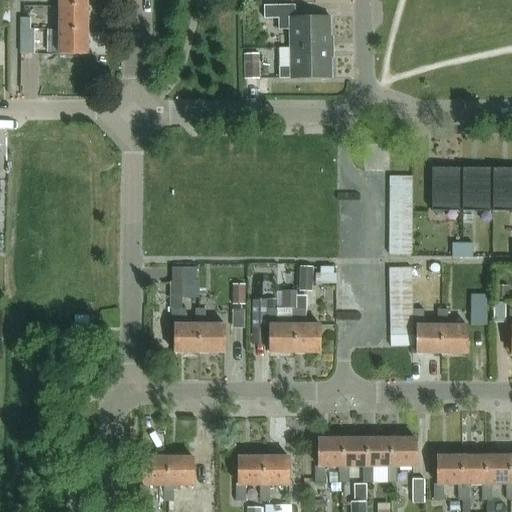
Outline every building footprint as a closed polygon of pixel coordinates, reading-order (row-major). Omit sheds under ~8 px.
[(60,6),(60,31),(88,31),(88,6),(60,6)] [(295,6),(265,6),(265,19),(279,19),(279,30),(290,30),(290,49),(331,48),(331,18),(296,18),(295,6)] [(30,31),(30,19),(21,19),(21,31),(30,31)] [(21,31),(21,55),(34,55),(34,31),(30,31),(21,31)] [(60,31),(59,55),(87,55),(88,31),(60,31)] [(291,67),(280,67),(280,79),(332,78),(331,48),(290,49),(291,67)] [(261,80),(260,54),(244,55),(245,80),(261,80)] [(464,206),(464,166),(434,166),(434,206),(464,206)] [(495,206),(495,166),(464,166),(464,206),(495,206)] [(511,205),(511,166),(495,166),(495,206),(511,205)] [(391,188),(413,188),(413,177),(391,177),(391,188)] [(391,199),(413,199),(413,188),(391,188),(391,199)] [(391,210),(413,210),(413,199),(391,199),(391,210)] [(413,210),(391,210),(391,221),(413,221),(413,210)] [(413,233),(413,221),(391,221),(391,233),(413,233)] [(390,244),(413,244),(413,233),(391,233),(390,244)] [(413,244),(390,244),(391,255),(413,255),(413,244)] [(452,244),(452,258),(462,258),(463,244),(452,244)] [(463,244),(462,258),(473,258),(473,244),(463,244)] [(314,267),(300,267),(300,276),(313,276),(314,267)] [(334,274),(334,267),(321,267),(321,273),(316,273),(316,283),(337,284),(337,274),(334,274)] [(391,280),(413,279),(413,268),(391,269),(391,280)] [(182,283),(196,283),(196,269),(172,269),(172,283),(173,283),(182,283)] [(391,291),(413,290),(413,279),(391,280),(391,291)] [(199,283),(196,283),(182,283),(182,299),(199,299),(199,283)] [(232,306),(245,306),(245,286),(232,286),(232,306)] [(391,302),(414,301),(413,290),(391,291),(391,302)] [(292,310),(297,310),(297,297),(297,292),(282,292),(282,310),(292,310)] [(301,296),(302,310),(309,310),(311,309),(311,296),(301,296)] [(489,327),(489,297),(472,296),(471,326),(489,327)] [(392,313),(414,312),(414,301),(391,302),(392,313)] [(268,329),(268,302),(252,302),(252,329),(268,329)] [(424,303),(415,303),(415,326),(417,326),(417,354),(441,354),(441,326),(438,326),(423,326),(422,310),(420,310),(420,307),(424,307),(424,303)] [(506,303),(495,303),(495,324),(506,324),(506,303)] [(199,353),(199,325),(196,325),(186,325),(186,309),(182,309),(172,309),(173,313),(172,326),(175,326),(175,353),(199,353)] [(197,309),(196,325),(199,325),(199,353),(225,353),(225,325),(206,325),(206,309),(197,309)] [(292,326),(292,310),(282,310),(268,310),(268,327),(270,327),(270,353),(295,354),(295,326),(292,326)] [(292,310),(292,326),(295,326),(295,354),(320,354),(320,326),(309,326),(309,310),(302,310),(297,310),(292,310)] [(438,310),(438,326),(441,326),(441,354),(467,354),(467,326),(447,326),(447,310),(438,310)] [(414,312),(392,313),(392,324),(414,324),(414,312)] [(392,335),(415,335),(414,324),(392,324),(392,335)] [(415,335),(392,335),(391,335),(391,346),(415,346),(415,335)] [(325,468),(340,468),(343,468),(343,439),(319,439),(319,467),(316,467),(316,484),(325,484),(325,468)] [(349,468),(364,468),(367,468),(367,439),(343,439),(343,468),(340,468),(340,484),(349,484),(349,468)] [(373,467),(388,467),(391,467),(391,439),(367,439),(367,468),(364,468),(364,484),(373,484),(373,467)] [(388,484),(391,484),(397,484),(397,467),(416,467),(416,439),(391,439),(391,467),(388,467),(388,484)] [(444,485),(458,485),(462,485),(462,457),(437,457),(437,485),(435,485),(435,501),(444,501),(444,485)] [(468,485),(482,485),(486,485),(486,457),(462,457),(462,485),(458,485),(459,501),(468,501),(468,485)] [(492,485),(506,485),(510,485),(510,457),(486,457),(486,485),(482,485),(483,501),(492,501),(492,485)] [(141,486),(141,502),(143,502),(150,502),(150,486),(165,486),(167,486),(167,458),(144,458),(144,486),(141,486)] [(167,486),(165,486),(165,502),(174,502),(174,486),(194,486),(194,458),(167,458),(167,486)] [(239,485),(237,485),(237,502),(246,502),(246,486),(261,486),(263,486),(263,458),(239,458),(239,485)] [(263,486),(261,486),(261,502),(270,502),(270,486),(289,486),(289,458),(263,458),(263,486)] [(200,492),(215,492),(215,461),(200,461),(200,492)] [(329,472),(329,484),(332,484),(338,484),(338,472),(329,472)] [(423,481),(411,480),(411,503),(423,504),(423,481)] [(353,503),(365,503),(365,485),(353,485),(353,503)] [(143,502),(143,511),(154,511),(154,502),(150,502),(143,502)] [(364,511),(365,503),(353,503),(350,503),(349,511),(364,511)] [(450,511),(460,511),(460,503),(450,503),(450,511)]
